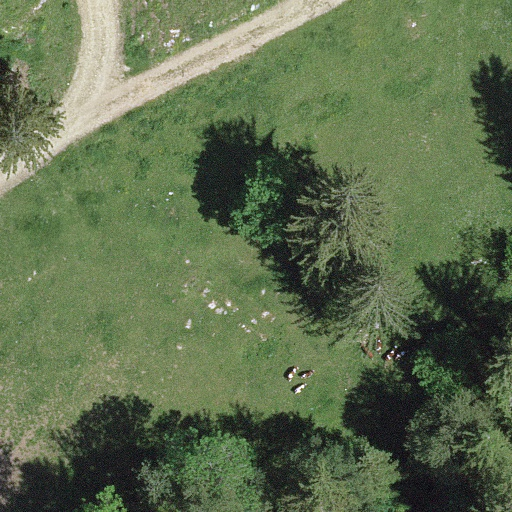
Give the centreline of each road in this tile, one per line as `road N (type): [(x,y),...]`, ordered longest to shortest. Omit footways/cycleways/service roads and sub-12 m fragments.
road 1 (track): [(78,122),(328,0)]
road 2 (track): [(0,176),(78,122),(94,99),(106,61),(102,0)]
